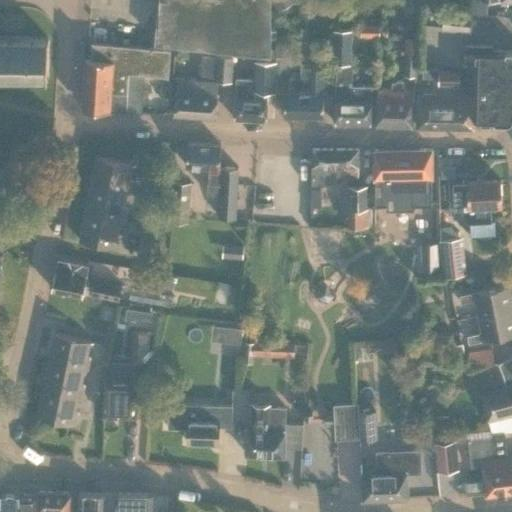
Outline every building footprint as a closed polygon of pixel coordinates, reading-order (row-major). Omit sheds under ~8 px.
[(271,0),(159,0),(155,41),(271,53),(271,0)] [(442,27),(470,31),(473,12),(445,8),(442,27)] [(379,21),(361,21),(361,35),(380,35),(379,21)] [(350,26),(335,26),(334,60),(350,61),(350,26)] [(0,76),(48,76),(48,35),(0,35),(0,76)] [(276,58),(276,88),(277,88),(277,78),(291,79),(292,39),(277,39),(276,58)] [(170,73),(172,46),(93,40),(92,56),(86,55),(82,105),(127,108),(128,102),(158,104),(159,90),(146,89),(147,71),(170,73)] [(476,61),(475,91),(475,118),(508,119),(511,116),(511,47),(506,47),(506,50),(492,49),(493,41),(465,40),(464,61),(476,61)] [(405,50),(405,73),(416,73),(417,50),(405,50)] [(178,74),(176,111),(217,114),(219,78),(233,79),(234,53),(218,52),(216,77),(178,74)] [(324,113),(325,65),(323,65),(323,53),(301,53),(301,76),(309,76),(309,89),(285,88),(285,112),(324,113)] [(268,88),(276,88),(276,58),(255,58),(254,76),(236,75),(235,117),(267,118),(268,88)] [(354,61),(337,61),(336,81),(335,120),(371,121),(372,82),(349,81),(349,78),(353,78),(354,61)] [(460,69),(439,68),(438,80),(460,81),(460,69)] [(397,79),(393,79),(392,86),(378,86),(377,122),(413,123),(415,87),(404,87),(404,78),(397,78),(397,79)] [(475,125),(475,118),(475,91),(418,90),(417,124),(475,125)] [(212,164),(211,179),(209,179),(208,191),(222,192),(221,213),(236,214),(239,166),(220,164),(221,141),(190,139),(188,162),(212,164)] [(416,145),(371,146),(371,189),(372,201),(429,201),(428,145),(416,145)] [(360,173),(360,146),(313,146),(313,181),(339,181),(339,173),(360,173)] [(90,182),(129,190),(132,190),(135,176),(132,176),(135,161),(96,153),(90,182)] [(454,165),(440,166),(440,177),(454,177),(454,165)] [(503,202),(502,177),(469,179),(469,180),(455,181),(456,207),(464,206),(464,213),(470,219),(492,218),(491,202),(503,202)] [(170,218),(189,220),(192,180),(173,179),(170,218)] [(90,182),(85,210),(123,217),(126,218),(129,204),(126,203),(129,190),(90,182)] [(368,206),(368,183),(349,183),(349,206),(368,206)] [(120,231),(123,217),(85,210),(79,238),(121,246),(124,232),(120,231)] [(440,237),(440,238),(441,244),(444,273),(466,271),(462,235),(459,235),(451,222),(442,224),(442,237),(440,237)] [(243,243),(223,241),(223,255),(242,256),(243,243)] [(439,268),(438,244),(422,244),(423,269),(439,268)] [(83,293),(84,289),(119,296),(122,282),(86,274),(88,262),(60,257),(54,287),(83,293)] [(476,297),(479,313),(511,306),(511,287),(511,282),(460,292),(462,300),(476,297)] [(511,306),(479,313),(482,329),(468,332),(470,340),(511,331),(511,306)] [(152,319),(153,309),(141,307),(140,317),(152,319)] [(240,340),(242,325),(227,323),(226,338),(240,340)] [(129,357),(148,358),(149,329),(131,328),(129,357)] [(55,330),(49,358),(88,366),(91,353),(89,353),(92,338),(55,330)] [(255,340),(244,339),(243,360),(254,360),(255,340)] [(274,354),(294,355),(295,341),(274,340),(274,354)] [(495,361),(493,346),(468,349),(470,364),(495,361)] [(511,353),(498,359),(505,377),(508,384),(482,390),(489,418),(492,431),(511,430),(511,353)] [(49,358),(43,386),(83,394),(85,381),(83,380),(86,367),(88,368),(88,366),(49,358)] [(139,414),(139,377),(139,376),(134,376),(135,360),(112,360),(108,376),(106,376),(106,377),(106,413),(139,414)] [(82,396),(83,394),(43,386),(37,414),(77,422),(80,408),(77,408),(80,395),(82,396)] [(286,420),(287,404),(271,403),(271,401),(251,400),(251,419),(248,418),(247,451),(285,453),(286,420)] [(233,422),(233,402),(169,401),(168,425),(188,425),(188,439),(221,440),(221,422),(233,422)] [(378,436),(376,408),(358,409),(360,437),(378,436)] [(452,427),(452,412),(437,413),(438,427),(452,427)] [(484,491),(511,488),(511,455),(494,457),(492,433),(468,435),(470,464),(481,463),(484,491)] [(438,468),(459,466),(456,437),(435,440),(438,468)] [(364,496),(408,495),(408,482),(407,474),(422,474),(421,446),(376,447),(376,460),(363,460),(364,496)] [(38,488),(38,491),(36,511),(70,511),(71,490),(38,488)] [(36,511),(38,491),(2,489),(1,506),(0,505),(0,511),(36,511)] [(79,490),(78,511),(104,511),(105,491),(79,490)] [(152,511),(151,511),(152,490),(117,490),(116,511),(152,511)]
